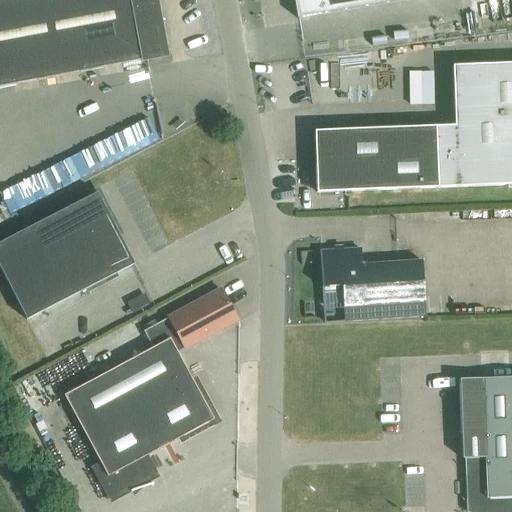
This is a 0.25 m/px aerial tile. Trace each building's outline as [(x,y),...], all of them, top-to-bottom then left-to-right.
[(0,0),(0,86),(166,56),(155,0),(0,0)] [(293,0),(297,18),(404,0),(293,0)] [(316,193),(437,188),(511,185),(511,63),(452,66),(454,126),(314,131),(316,193)] [(96,193),(0,242),(0,269),(26,319),(133,264),(96,193)] [(324,323),(424,316),(421,260),(360,264),(359,249),(319,252),(324,323)] [(220,289),(143,331),(152,348),(169,338),(177,352),(237,320),(220,289)] [(152,348),(63,395),(99,462),(94,465),(112,498),(153,476),(143,457),(213,420),(177,352),(169,338),(152,348)] [(13,386),(25,412),(44,403),(32,377),(13,386)] [(511,377),(458,379),(461,459),(463,459),(465,511),(511,511),(511,377)]
